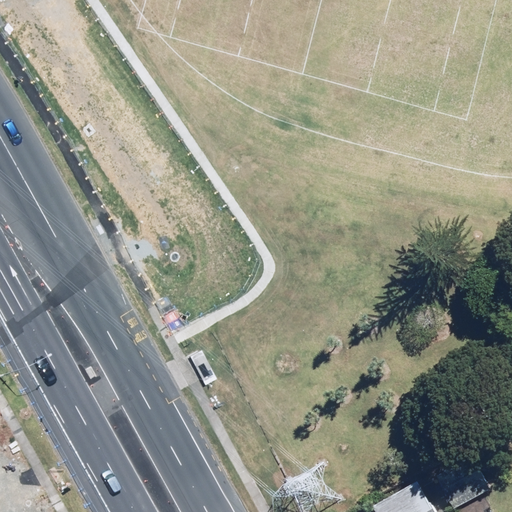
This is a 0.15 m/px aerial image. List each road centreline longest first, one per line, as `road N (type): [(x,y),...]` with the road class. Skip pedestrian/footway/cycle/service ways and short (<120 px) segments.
road 1 (primary): [(0,136),(137,385)]
road 2 (primary): [(5,459),(137,385)]
road 3 (primary): [(137,385),(207,511)]
